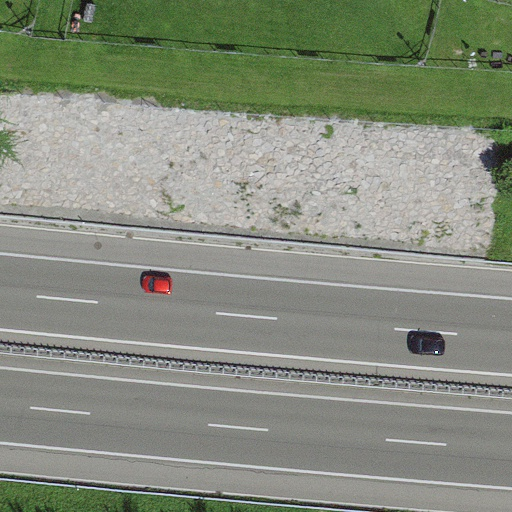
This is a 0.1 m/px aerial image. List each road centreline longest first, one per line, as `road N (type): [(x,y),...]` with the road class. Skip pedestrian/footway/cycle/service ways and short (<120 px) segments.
road 1 (motorway): [(0,406),(511,453)]
road 2 (motorway): [(511,338),(0,291)]
